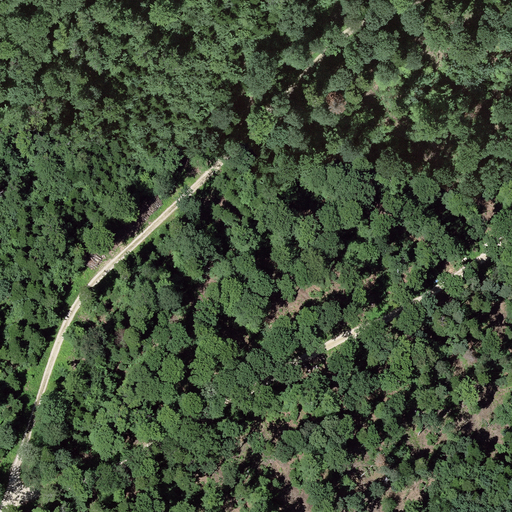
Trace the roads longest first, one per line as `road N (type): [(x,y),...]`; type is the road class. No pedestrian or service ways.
road 1 (track): [(3,502),(43,369),(75,303),(354,25),(419,0)]
road 2 (track): [(3,502),(101,473),(511,243)]
